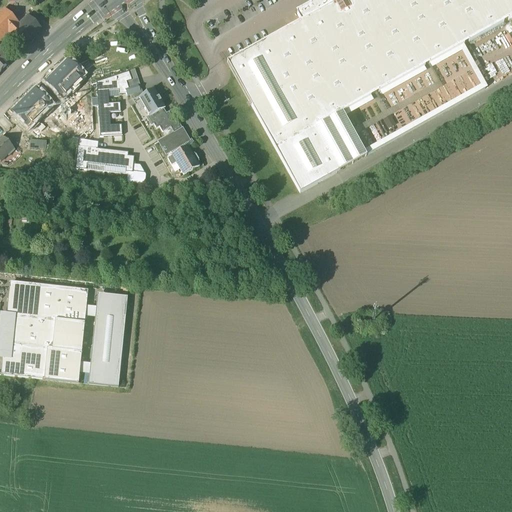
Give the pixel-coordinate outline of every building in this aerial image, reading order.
[(511,0),(320,0),(296,13),(301,22),(227,63),(300,194),(340,172),(316,128),(511,20),(511,0)] [(5,10),(0,15),(0,44),(9,37),(20,26),(5,10)] [(43,33),(28,17),(20,26),(9,37),(23,51),(43,33)] [(0,73),(12,62),(0,50),(0,73)] [(84,78),(68,63),(47,85),(62,100),(84,78)] [(96,83),(98,106),(109,105),(108,93),(119,91),(117,76),(96,83)] [(138,86),(125,91),(127,98),(140,93),(138,86)] [(165,109),(154,91),(135,102),(139,107),(142,105),(149,118),(150,119),(163,111),(165,109)] [(35,92),(13,114),(29,130),(51,108),(35,92)] [(120,104),(109,105),(98,106),(99,128),(111,127),(110,115),(121,114),(120,104)] [(163,111),(150,119),(149,118),(147,120),(151,127),(154,125),(156,130),(159,128),(163,134),(171,129),(174,134),(181,130),(182,130),(178,124),(176,125),(171,118),(169,120),(163,111)] [(111,127),(99,128),(100,139),(122,137),(121,126),(111,127)] [(181,130),(174,134),(160,143),(168,156),(171,154),(172,157),(188,148),(190,146),(181,130)] [(3,139),(0,141),(0,162),(0,163),(14,150),(3,139)] [(87,166),(105,168),(106,151),(98,150),(99,143),(78,140),(75,170),(87,171),(87,166)] [(46,142),(30,141),(29,150),(46,151),(46,142)] [(172,157),(184,177),(199,168),(197,163),(199,162),(196,156),(194,158),(188,148),(172,157)] [(106,151),(105,168),(125,170),(125,173),(133,174),(133,173),(133,165),(134,158),(128,157),(129,154),(106,151)] [(140,166),(133,165),(133,173),(145,174),(140,166)] [(89,291),(10,283),(7,315),(0,314),(0,360),(2,361),(1,377),(79,385),(89,291)] [(127,298),(97,295),(88,386),(118,389),(127,298)]
